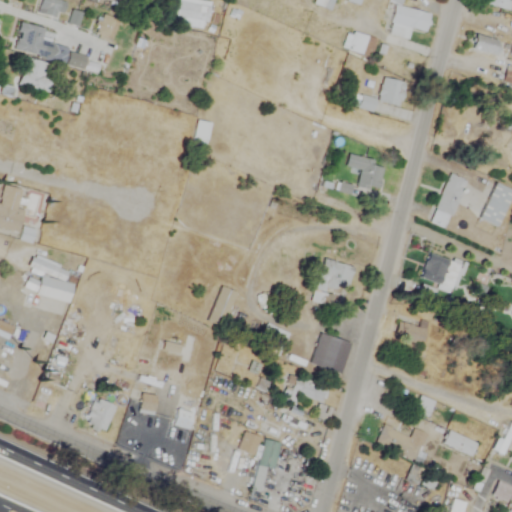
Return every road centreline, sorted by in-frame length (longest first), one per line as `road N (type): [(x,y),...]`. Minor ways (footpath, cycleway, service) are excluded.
road 1 (residential): [(319,511),(457,0)]
road 2 (secondary): [(235,511),(0,411)]
road 3 (motorway): [(133,511),(0,452)]
road 4 (residential): [(130,202),(0,166)]
